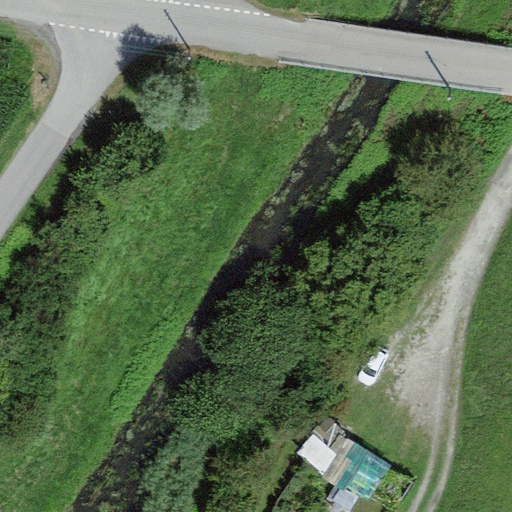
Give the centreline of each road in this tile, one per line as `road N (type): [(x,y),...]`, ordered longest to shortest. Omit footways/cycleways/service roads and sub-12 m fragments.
road 1 (unclassified): [(511,89),(113,31)]
road 2 (unclassified): [(0,207),(113,31)]
